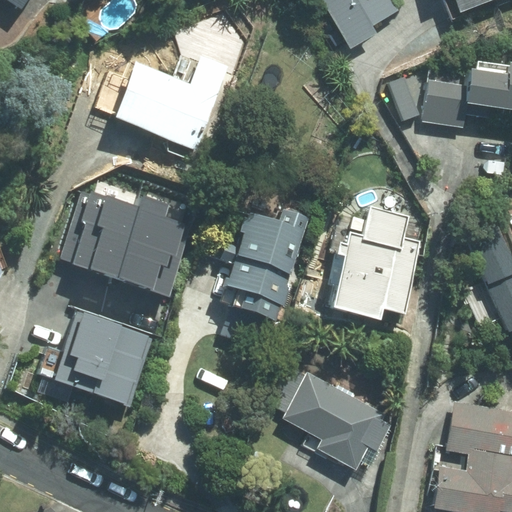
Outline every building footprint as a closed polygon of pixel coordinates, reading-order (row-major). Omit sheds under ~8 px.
[(319,0),(346,47),(372,32),(368,25),(394,10),(388,0),(319,0)] [(451,0),(455,10),(479,0),(451,0)] [(130,60),(108,115),(193,149),(226,67),(198,56),(187,83),(130,60)] [(511,61),(504,61),(502,72),(465,67),(463,85),(456,84),(457,72),(428,68),(421,120),(457,125),(460,102),(511,109),(511,61)] [(82,192),(60,255),(167,291),(189,227),(171,221),(175,211),(145,200),(141,213),(82,192)] [(332,283),(326,305),(374,318),(376,308),(397,313),(417,241),(400,236),(405,215),(367,205),(360,234),(346,231),(343,244),(337,242),(326,281),(332,283)] [(284,283),(307,218),(281,209),(277,220),(248,210),(235,246),(223,242),(218,259),(230,263),(218,297),(270,315),(274,303),(280,305),(287,284),(284,283)] [(78,312),(56,379),(128,402),(150,336),(78,312)] [(379,412),(289,362),(266,404),(282,412),(280,416),(319,438),(314,447),(352,468),(364,446),(374,451),(388,424),(376,418),(379,412)] [(511,409),(452,399),(443,447),(465,451),(462,470),(439,466),(431,506),(463,511),(492,511),(494,508),(511,511),(511,476),(511,477),(511,475),(511,409)]
